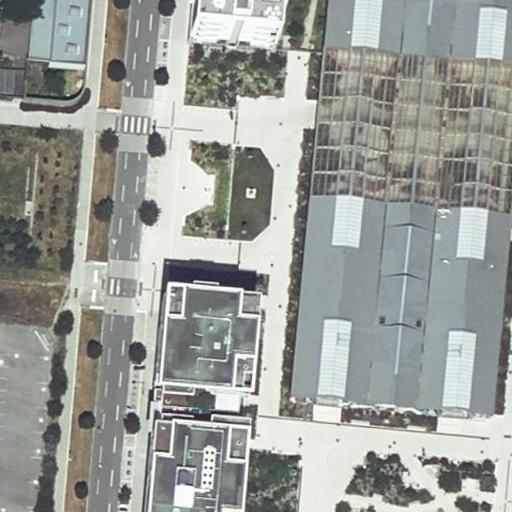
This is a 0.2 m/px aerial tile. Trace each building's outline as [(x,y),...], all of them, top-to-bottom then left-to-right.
[(68,0),(32,0),(27,62),(49,64),(54,1),(68,2),(68,0)] [(68,0),(68,2),(54,1),(49,64),(48,66),(85,69),(90,0),(68,0)] [(191,0),(188,43),(274,51),(278,0),(191,0)] [(511,0),(326,0),(321,57),(316,113),(309,185),(289,402),(492,421),(511,205),(511,0)] [(0,70),(0,93),(23,95),(24,71),(0,70)] [(208,315),(166,311),(162,349),(173,350),(172,357),(162,356),(162,357),(199,360),(197,384),(160,381),(158,402),(160,402),(154,470),(176,471),(175,475),(154,473),(152,492),(179,495),(178,510),(151,507),(151,509),(184,511),(183,511),(232,511),(242,409),(237,409),(242,344),(247,345),(247,342),(240,341),(236,334),(232,329),(231,328),(227,324),(222,321),(218,318),(214,316),(208,315)] [(240,341),(247,342),(249,318),(208,315),(214,316),(218,318),(222,321),(227,324),(231,328),(232,329),(236,334),(240,341)] [(242,409),(247,345),(242,344),(237,409),(242,409)] [(38,508),(43,419),(12,417),(6,506),(38,508)] [(179,495),(152,492),(151,507),(178,510),(179,495)]
